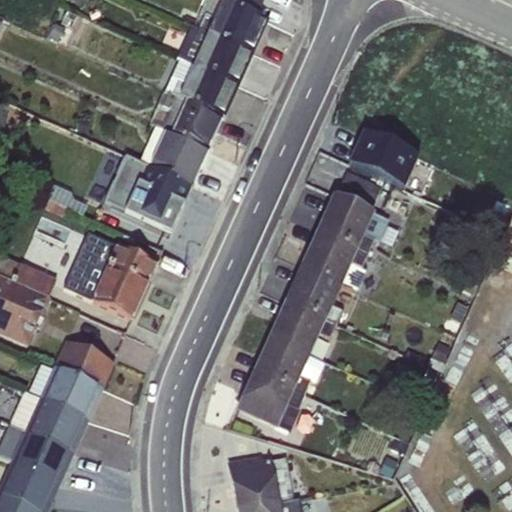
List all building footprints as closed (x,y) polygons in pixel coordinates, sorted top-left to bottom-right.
[(205,0),(218,7),(256,18),(264,5),(253,0),(205,0)] [(270,24),(256,18),(218,7),(212,21),(205,17),(199,33),(255,55),(270,24)] [(191,29),(176,61),(240,89),(255,55),(199,33),(191,29)] [(162,91),(178,99),(225,123),(240,89),(176,61),(162,91)] [(178,99),(163,132),(211,153),(225,123),(178,99)] [(163,132),(148,170),(193,190),(211,153),(163,132)] [(359,136),(341,193),(379,204),(386,184),(427,197),(438,161),(359,136)] [(170,235),(193,190),(148,170),(125,158),(104,206),(124,212),(124,217),(166,237),(170,235)] [(331,197),(315,232),(368,257),(374,243),(378,245),(388,222),(331,197)] [(362,271),(368,257),(315,232),(300,267),(342,289),(357,296),(367,274),(362,271)] [(87,237),(70,276),(97,287),(90,304),(133,322),(156,267),(87,237)] [(0,338),(28,350),(55,282),(0,257),(0,338)] [(332,310),(342,289),(300,267),(283,304),(336,328),(342,314),(332,310)] [(329,343),(336,328),(283,304),(268,340),(310,359),(319,338),(329,343)] [(325,365),(310,359),(268,340),(253,374),(304,400),(310,386),(314,388),(325,365)] [(40,366),(27,392),(88,422),(102,390),(113,365),(65,342),(53,370),(40,366)] [(287,437),(304,400),(253,374),(234,413),(272,430),(287,437)] [(74,454),(88,422),(27,392),(22,393),(6,427),(74,454)] [(60,488),(74,454),(6,427),(0,443),(0,458),(10,463),(60,488)] [(226,464),(235,511),(242,511),(292,503),(284,459),(259,464),(258,458),(226,464)] [(0,502),(23,511),(49,511),(60,488),(10,463),(0,486),(0,502)] [(0,511),(23,511),(0,502),(0,511)] [(294,511),(292,503),(242,511),(294,511)]
